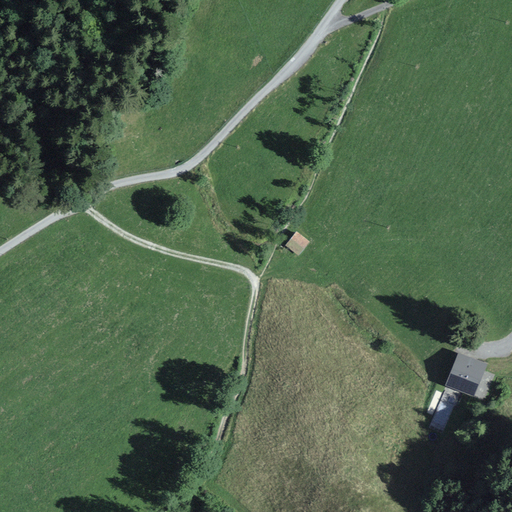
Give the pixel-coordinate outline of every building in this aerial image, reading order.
[(309,243),(296,232),(285,246),(298,257),(309,243)] [(487,364),(457,352),(443,387),(473,399),(487,364)] [(456,406),(460,395),(444,389),(434,415),(436,416),(442,401),(456,406)] [(428,412),(433,414),(442,392),(437,390),(428,412)] [(434,421),(444,427),(455,407),(444,402),(434,421)]
